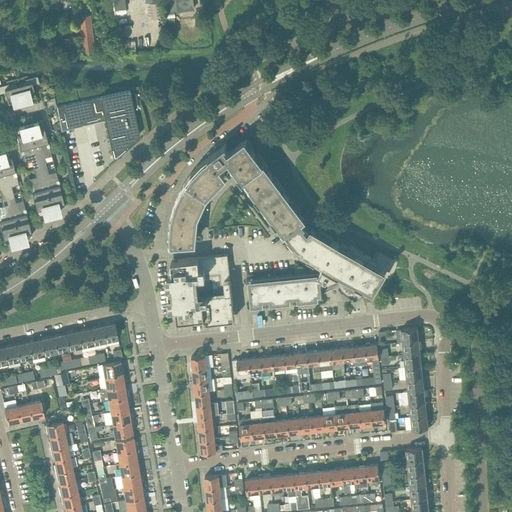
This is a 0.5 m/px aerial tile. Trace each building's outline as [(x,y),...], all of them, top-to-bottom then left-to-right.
[(161,17),(159,1),(159,0),(144,0),(145,3),(146,3),(148,19),(161,17)] [(192,0),(166,0),(168,12),(193,9),(192,0)] [(90,15),(78,16),(82,53),(94,51),(90,15)] [(27,75),(16,78),(22,100),(36,96),(32,84),(39,82),(37,75),(26,78),(25,76),(27,76),(27,75)] [(0,85),(0,92),(5,91),(8,104),(22,100),(16,78),(6,81),(6,82),(8,81),(8,83),(0,85)] [(113,157),(139,135),(138,128),(139,128),(139,125),(140,123),(140,120),(140,117),(139,115),(135,115),(129,88),(100,95),(100,97),(64,105),(57,107),(57,105),(56,105),(61,130),(62,130),(62,129),(67,128),(77,126),(77,125),(82,124),(82,125),(103,120),(105,119),(113,157)] [(31,116),(29,117),(27,117),(33,140),(46,136),(42,120),(33,123),(31,116)] [(19,144),(33,140),(27,117),(22,119),(24,125),(15,128),(19,144)] [(33,140),(40,167),(46,165),(44,157),(52,155),(46,136),(33,140)] [(280,182),(279,180),(275,175),(273,177),(270,172),(267,169),(269,167),(258,153),(256,155),(254,150),(250,147),(252,145),(247,138),(229,151),(225,145),(227,144),(226,142),(210,154),(219,167),(228,160),(257,199),(258,200),(260,198),(277,185),(280,182)] [(32,161),(34,169),(40,167),(33,140),(19,144),(24,163),(32,161)] [(0,168),(13,165),(9,149),(0,151),(0,168)] [(225,174),(219,167),(210,154),(203,160),(197,166),(217,185),(222,179),(221,177),(225,174)] [(13,165),(0,168),(0,169),(7,196),(13,194),(11,186),(19,184),(13,165)] [(40,167),(47,194),(61,190),(56,171),(48,173),(46,165),(40,167)] [(191,172),(186,179),(207,193),(209,189),(211,191),(217,185),(197,166),(191,172)] [(33,197),(47,194),(40,167),(34,169),(36,176),(28,178),(33,197)] [(205,196),(207,193),(186,179),(182,186),(178,194),(203,205),(207,198),(205,196)] [(304,225),(306,224),(307,223),(303,218),(304,217),(304,216),(293,207),(287,194),(277,185),(260,198),(258,200),(257,199),(255,201),(257,204),(259,202),(282,233),(283,233),(288,239),(290,237),(304,225)] [(65,206),(61,190),(47,194),(52,211),(60,209),(60,207),(65,206)] [(7,196),(14,223),(28,219),(23,200),(15,202),(13,194),(7,196)] [(44,214),(52,211),(47,194),(33,197),(38,213),(43,212),(44,214)] [(175,201),(172,209),(197,216),(198,212),(200,212),(203,205),(178,194),(175,201)] [(0,205),(0,224),(0,226),(14,223),(7,196),(1,197),(3,205),(0,205)] [(196,220),(197,216),(172,209),(170,217),(169,226),(197,228),(198,221),(196,220)] [(19,240),(27,238),(27,236),(32,235),(28,219),(14,223),(19,240)] [(5,242),(10,240),(11,242),(19,240),(14,223),(0,226),(5,242)] [(307,223),(306,224),(304,225),(290,237),(288,239),(298,251),(308,231),(311,228),(307,223)] [(170,243),(194,241),(194,237),(196,236),(197,228),(169,226),(169,234),(170,248),(174,248),(174,247),(170,248),(170,243)] [(316,232),(312,229),(311,228),(308,231),(298,251),(307,256),(305,259),(320,267),(331,240),(332,238),(318,229),(316,232)] [(340,285),(341,287),(344,290),(346,292),(349,294),(352,296),(355,296),(359,297),(361,297),(363,296),(365,296),(368,294),(371,293),(373,295),(376,292),(378,289),(380,286),(378,285),(379,283),(380,280),(380,276),(380,273),(379,270),(378,267),(376,264),(374,261),(372,259),(370,258),(371,256),(350,245),(349,247),(342,243),(340,245),(336,242),(331,240),(320,267),(321,267),(319,270),(249,278),(250,281),(252,304),(322,296),(322,294),(321,288),(339,282),(340,285)] [(172,263),(173,272),(172,272),(173,274),(172,274),(167,275),(168,284),(173,283),(174,283),(175,295),(174,295),(170,296),(171,305),(175,304),(176,304),(176,306),(177,306),(178,315),(178,318),(181,318),(184,318),(200,316),(204,316),(204,321),(214,320),(213,315),(225,313),(225,319),(235,318),(234,309),(228,261),(227,255),(227,253),(193,257),(178,259),(175,259),(171,259),(172,263)] [(114,322),(102,325),(105,341),(118,338),(114,322)] [(102,325),(90,327),(93,343),(105,341),(102,325)] [(90,327),(78,330),(81,346),(93,343),(90,327)] [(401,329),(396,329),(398,342),(403,341),(419,340),(417,327),(401,329)] [(78,330),(65,333),(69,349),(81,346),(78,330)] [(386,330),(378,331),(379,336),(379,339),(387,338),(386,330)] [(65,333),(53,335),(56,351),(69,349),(65,333)] [(53,335),(40,338),(44,354),(56,351),(53,335)] [(40,338),(28,341),(32,357),(44,354),(40,338)] [(419,340),(403,341),(404,354),(420,352),(419,340)] [(28,341),(16,343),(19,359),(32,357),(28,341)] [(16,343),(4,346),(7,362),(19,359),(16,343)] [(366,345),(365,345),(366,358),(367,363),(373,362),(374,373),(375,376),(369,377),(369,383),(381,382),(377,343),(370,344),(370,343),(366,343),(366,345)] [(365,345),(353,346),(355,359),(356,366),(367,365),(367,363),(366,358),(365,345)] [(355,359),(353,346),(342,347),(343,360),(349,360),(350,367),(356,366),(355,359)] [(342,347),(330,349),(332,361),(332,369),(344,368),(343,360),(342,347)] [(388,348),(380,349),(381,356),(389,356),(388,348)] [(120,349),(113,351),(114,358),(122,357),(120,349)] [(330,349),(319,350),(320,363),(321,370),(332,369),(332,361),(330,349)] [(319,350),(307,351),(308,364),(313,364),(314,371),(321,370),(320,363),(319,350)] [(307,351),(295,352),(297,365),(298,372),(309,371),(308,364),(307,351)] [(220,353),(222,365),(229,364),(228,352),(220,353)] [(284,354),(285,367),(297,365),(295,352),(284,354)] [(405,360),(400,361),(401,367),(405,366),(421,364),(420,352),(404,354),(405,360)] [(104,353),(96,354),(97,362),(105,360),(104,353)] [(96,354),(88,356),(89,363),(97,362),(96,354)] [(212,354),(191,356),(193,369),(206,367),(213,366),(212,354)] [(274,368),(285,367),(284,354),(272,355),(274,368)] [(272,355),(261,356),(263,375),(271,374),(270,368),(274,368),(272,355)] [(261,356),(249,358),(251,376),(263,375),(261,356)] [(389,356),(381,356),(382,364),(389,364),(389,356)] [(79,358),(71,359),(73,367),(81,365),(79,358)] [(234,379),(251,377),(249,358),(238,359),(232,360),(234,379)] [(71,359),(63,361),(65,368),(73,367),(71,359)] [(103,376),(124,372),(123,365),(121,365),(121,361),(97,365),(99,377),(103,376)] [(231,376),(229,364),(222,365),(223,377),(231,376)] [(421,364),(405,366),(407,379),(423,377),(421,364)] [(55,366),(47,368),(49,375),(54,374),(56,373),(56,370),(55,366)] [(206,367),(193,369),(194,380),(208,379),(206,367)] [(47,368),(39,369),(41,377),(48,375),(49,375),(47,368)] [(33,371),(25,372),(26,380),(34,378),(33,371)] [(56,373),(54,374),(56,386),(67,383),(65,371),(61,372),(56,373)] [(22,373),(17,374),(19,382),(26,380),(25,372),(22,373)] [(125,380),(124,372),(103,376),(106,388),(125,385),(124,381),(125,380)] [(390,373),(383,373),(384,381),(391,380),(390,373)] [(10,376),(7,376),(8,378),(9,384),(17,382),(15,375),(10,376)] [(223,377),(224,389),(232,388),(231,376),(223,377)] [(423,377),(407,379),(408,391),(424,389),(423,377)] [(209,391),(208,379),(194,380),(195,392),(209,391)] [(391,380),(384,381),(385,389),(392,388),(391,380)] [(64,385),(57,387),(59,396),(63,395),(66,394),(64,385)] [(107,400),(128,396),(127,388),(125,389),(125,385),(106,388),(98,389),(100,401),(107,400)] [(424,389),(408,391),(409,403),(425,402),(424,389)] [(195,392),(197,404),(211,403),(209,391),(195,392)] [(59,396),(57,396),(58,401),(59,409),(66,408),(64,400),(63,395),(59,396)] [(393,395),(385,396),(386,404),(394,403),(393,395)] [(129,404),(128,396),(107,400),(110,412),(129,408),(128,404),(129,404)] [(267,399),(261,400),(262,408),(267,407),(274,406),(273,398),(267,399)] [(40,399),(28,402),(32,419),(40,418),(39,416),(44,415),(40,399)] [(233,400),(226,401),(227,413),(235,412),(233,400)] [(383,401),(371,402),(371,409),(373,423),(385,422),(384,408),(383,401)] [(28,402),(16,404),(20,421),(24,420),(24,421),(32,419),(28,402)] [(211,403),(197,404),(198,416),(212,415),(219,414),(218,402),(211,403)] [(425,402),(409,403),(411,416),(427,414),(425,402)] [(92,415),(89,403),(82,404),(85,416),(92,415)] [(394,403),(386,404),(387,412),(395,411),(394,405),(394,403)] [(16,421),(20,421),(16,404),(4,407),(8,423),(9,425),(16,423),(16,421)] [(110,412),(112,423),(132,420),(131,412),(129,412),(129,408),(110,412)] [(361,424),(373,423),(371,409),(359,410),(361,424)] [(348,412),(349,426),(361,424),(359,410),(348,412)] [(337,427),(349,426),(348,412),(336,413),(337,427)] [(323,415),(325,428),(337,427),(336,413),(323,415)] [(395,413),(387,413),(388,422),(396,421),(395,418),(395,413)] [(427,414),(411,416),(412,429),(428,427),(427,414)] [(87,428),(94,426),(92,415),(85,416),(87,428)] [(198,416),(199,428),(213,427),(212,415),(198,416)] [(275,415),(263,416),(265,435),(277,434),(275,420),(275,415)] [(313,430),(325,428),(323,415),(311,416),(313,430)] [(263,416),(251,417),(253,437),(265,435),(263,416)] [(299,417),(301,431),(313,430),(311,416),(299,417)] [(241,438),(253,437),(251,417),(239,419),(241,438)] [(299,417),(287,419),(289,433),(301,431),(299,417)] [(275,420),(277,434),(289,433),(287,419),(275,420)] [(133,428),(132,420),(112,423),(114,435),(133,432),(132,428),(133,428)] [(48,432),(49,436),(65,433),(63,421),(46,424),(47,425),(45,425),(47,433),(48,432)] [(396,421),(388,422),(389,431),(395,431),(395,430),(397,430),(396,421)] [(95,431),(94,426),(87,428),(90,439),(97,438),(95,431)] [(213,427),(199,428),(201,440),(215,438),(213,427)] [(84,428),(77,430),(78,435),(80,442),(87,440),(85,433),(84,428)] [(50,440),(49,441),(50,448),(68,444),(74,443),(71,431),(65,433),(49,436),(50,440)] [(114,439),(116,452),(137,448),(136,440),(134,441),(133,436),(114,439)] [(215,438),(201,440),(202,452),(223,450),(222,444),(215,445),(215,438)] [(53,456),(54,460),(70,456),(68,444),(50,448),(52,456),(53,456)] [(422,447),(406,449),(407,461),(424,459),(422,447)] [(116,452),(118,463),(137,460),(137,456),(138,456),(137,448),(116,452)] [(387,451),(380,451),(381,459),(388,459),(387,451)] [(73,468),(70,456),(54,460),(55,464),(54,464),(55,472),(73,468)] [(424,459),(407,461),(409,474),(425,472),(424,459)] [(138,464),(137,460),(118,463),(120,475),(141,472),(140,464),(138,464)] [(378,464),(366,465),(367,479),(379,478),(378,464)] [(366,465),(354,466),(355,480),(356,487),(368,486),(367,479),(366,465)] [(354,466),(342,468),(343,482),(345,492),(350,492),(349,481),(355,480),(354,466)] [(58,479),(59,483),(76,480),(73,468),(55,472),(57,480),(58,479)] [(331,483),(343,482),(342,468),(330,469),(331,483)] [(389,468),(382,469),(383,476),(390,476),(389,468)] [(330,469),(318,470),(320,484),(320,491),(325,490),(324,484),(331,483),(330,469)] [(318,470),(306,472),(307,486),(319,484),(318,470)] [(120,475),(122,487),(141,484),(141,480),(142,480),(141,472),(120,475)] [(306,472),(294,473),(296,495),(296,497),(302,496),(301,487),(307,486),(306,472)] [(425,472),(409,474),(410,486),(426,484),(425,472)] [(206,488),(220,486),(227,486),(226,473),(205,476),(206,488)] [(294,473),(282,475),(283,489),(288,488),(289,495),(296,495),(294,473)] [(271,490),(283,489),(282,475),(270,476),(271,490)] [(270,476),(258,477),(259,491),(271,490),(270,476)] [(390,476),(383,476),(383,484),(391,484),(390,476)] [(258,477),(246,479),(247,493),(248,499),(257,498),(260,498),(260,497),(259,491),(258,477)] [(78,491),(76,480),(59,483),(60,487),(59,488),(61,495),(78,491)] [(142,488),(141,484),(122,487),(124,499),(145,495),(144,488),(142,488)] [(426,484),(410,486),(411,499),(427,497),(426,484)] [(221,498),(220,486),(206,488),(207,500),(221,498)] [(64,503),(65,507),(81,503),(78,491),(61,495),(62,503),(64,503)] [(392,493),(384,493),(385,501),(393,501),(392,493)] [(146,503),(145,495),(124,499),(126,511),(146,508),(145,504),(146,503)] [(302,496),(296,497),(297,501),(298,508),(304,508),(310,507),(308,495),(302,496)] [(351,495),(345,496),(346,504),(352,503),(357,502),(357,495),(351,495)] [(427,497),(411,499),(413,511),(429,509),(427,497)] [(223,510),(221,498),(207,500),(209,511),(223,510)] [(393,501),(385,501),(386,509),(394,508),(393,501)] [(82,511),(81,503),(65,507),(65,511),(64,511),(82,511)] [(371,511),(373,511),(383,511),(382,503),(370,505),(371,511)]
